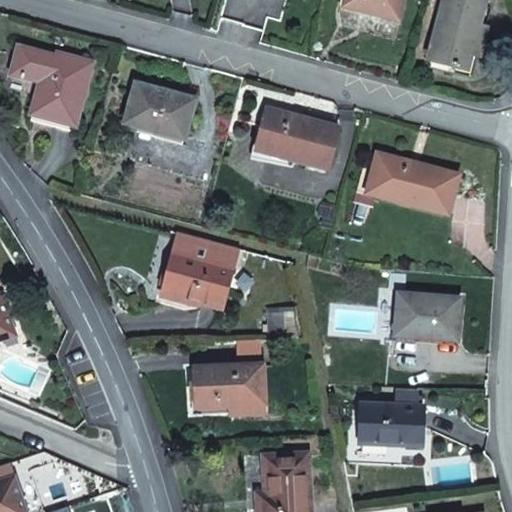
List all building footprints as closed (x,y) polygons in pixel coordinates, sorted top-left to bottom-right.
[(398,21),(403,0),(345,0),(346,1),(364,5),(362,11),(398,21)] [(445,0),(430,60),(467,69),(471,53),(479,55),(486,28),(478,25),(484,0),(445,0)] [(346,1),(344,7),(362,11),(364,5),(346,1)] [(40,85),(32,118),(75,130),(93,60),(60,51),(58,55),(20,45),(11,77),(40,85)] [(155,137),(183,144),(184,138),(195,100),(137,85),(126,123),(157,131),(155,137)] [(269,129),(263,152),(328,169),(339,128),(267,109),(262,127),(269,129)] [(262,127),(256,150),(263,152),(269,129),(262,127)] [(391,194),(390,199),(448,214),(458,176),(378,154),(369,188),(391,194)] [(369,188),(367,193),(390,199),(391,194),(369,188)] [(338,210),(320,205),(317,217),(323,218),(321,227),(332,230),(338,210)] [(197,305),(199,302),(221,308),(232,269),(230,268),(234,248),(178,234),(164,296),(197,305)] [(389,274),(389,289),(404,289),(406,274),(389,274)] [(0,341),(5,340),(15,337),(17,336),(2,293),(0,293),(0,341)] [(399,295),(396,336),(457,340),(460,300),(399,295)] [(267,314),(268,340),(298,338),(294,311),(267,314)] [(5,340),(8,346),(17,343),(15,337),(5,340)] [(232,406),(232,415),(265,413),(263,366),(196,369),(198,408),(232,406)] [(361,405),(360,444),(423,446),(424,408),(361,405)] [(260,511),(309,511),(306,457),(266,459),(268,497),(269,510),(260,511)] [(27,511),(15,476),(0,481),(0,511),(27,511)] [(260,497),(260,511),(269,510),(268,497),(260,497)]
